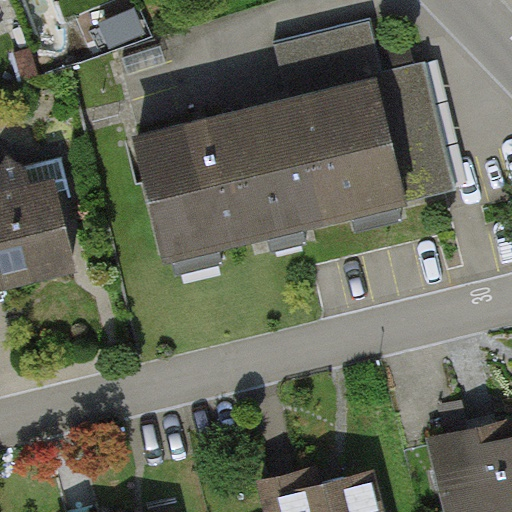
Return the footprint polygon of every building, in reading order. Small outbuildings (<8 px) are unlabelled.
[(96,45),(149,21),(139,0),(92,0),(79,6),(96,45)] [(290,100),(141,135),(168,253),(447,188),(417,61),(384,69),(372,17),(276,40),(290,100)] [(50,184),(0,196),(0,291),(72,274),(50,184)] [(475,430),(424,442),(441,511),(511,511),(511,436),(479,445),(475,430)] [(382,511),(373,471),(261,497),(264,511),(382,511)]
